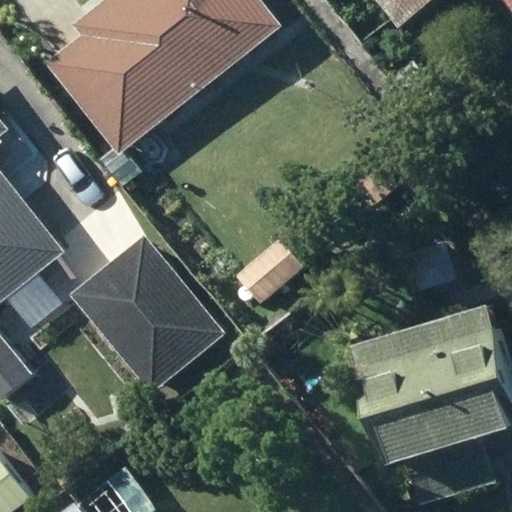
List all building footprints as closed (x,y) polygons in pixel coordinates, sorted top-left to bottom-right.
[(121,0),(86,27),(95,38),(59,65),(124,149),(108,161),(130,190),(151,174),(135,153),(295,29),(272,0),(121,0)] [(385,0),(408,30),(447,0),(385,0)] [(425,63),(399,82),(422,113),(448,94),(425,63)] [(0,158),(0,155),(14,144),(11,140),(22,131),(0,103),(0,316),(76,256),(0,158)] [(291,241),(247,278),(270,306),(314,269),(291,241)] [(365,349),(402,468),(419,463),(433,508),(510,484),(497,443),(511,437),(511,320),(507,305),(365,349)] [(5,327),(0,330),(0,392),(9,404),(44,377),(5,327)] [(5,453),(0,457),(0,511),(24,511),(41,499),(5,453)]
